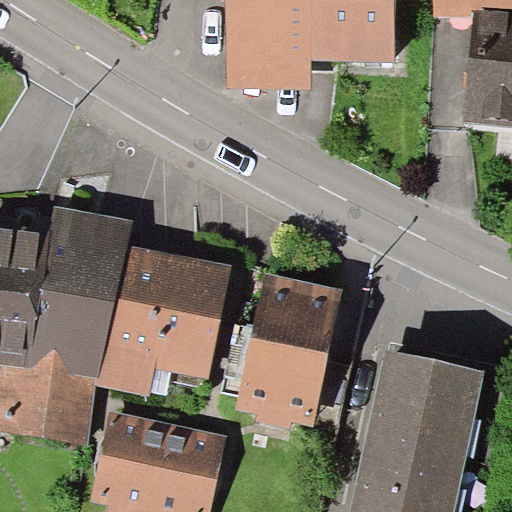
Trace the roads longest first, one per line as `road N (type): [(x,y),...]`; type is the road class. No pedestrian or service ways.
road 1 (tertiary): [(511,275),(393,223),(12,0)]
road 2 (unknown): [(393,223),(327,511)]
